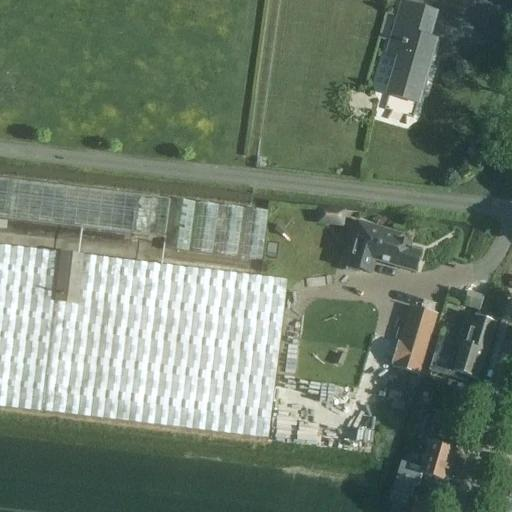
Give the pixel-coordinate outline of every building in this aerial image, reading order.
[(418,104),(422,92),(437,41),(428,38),(436,13),(401,3),(386,53),(397,57),(386,95),(418,104)] [(0,181),(0,219),(161,239),(163,240),(162,249),(260,262),(267,213),(0,181)] [(315,225),(343,228),(344,210),(317,208),(315,225)] [(356,222),(343,266),(370,275),(374,262),(413,273),(413,271),(419,254),(409,249),(410,246),(400,243),(402,236),(356,222)] [(0,408),(41,414),(41,415),(266,441),(285,282),(0,247),(0,408)] [(479,312),(483,298),(467,293),(466,293),(462,306),(479,312)] [(416,378),(435,314),(407,306),(396,344),(404,347),(396,374),(416,378)] [(457,344),(485,352),(494,324),(466,315),(457,344)] [(485,352),(457,344),(438,338),(432,356),(449,361),(444,376),(459,380),(461,375),(477,379),(485,352)] [(338,353),(334,361),(340,364),(344,356),(338,353)] [(406,405),(410,386),(392,382),(387,401),(406,405)] [(420,415),(415,428),(428,432),(433,420),(420,415)] [(426,459),(423,470),(421,476),(446,483),(455,452),(430,444),(426,459)] [(421,476),(423,470),(404,465),(401,464),(391,499),(408,505),(408,506),(394,502),(391,511),(424,511),(427,505),(410,500),(413,486),(417,487),(421,475),(421,476)] [(511,504),(502,501),(500,509),(511,511),(511,507),(511,504)]
